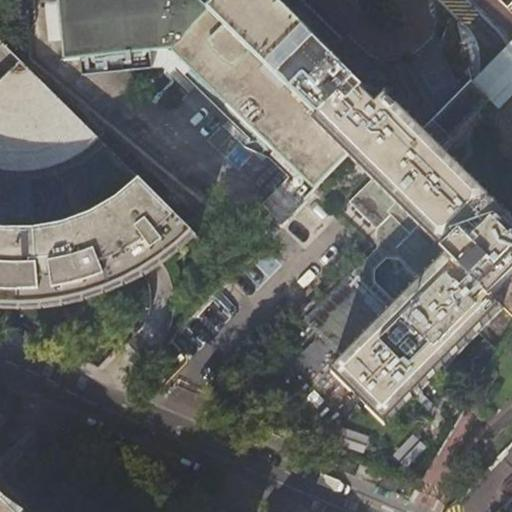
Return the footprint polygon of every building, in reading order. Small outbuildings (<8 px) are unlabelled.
[(323,113),(355,81),(269,0),(56,0),(63,61),(81,60),(83,77),(151,73),(151,56),(173,56),(294,171),(292,175),(262,205),(281,225),(348,157),(325,134),(334,124),(323,113)] [(490,0),(471,0),(490,16),(498,7),(490,0)] [(0,313),(3,314),(22,314),(44,313),(61,311),(77,307),(103,300),(126,291),(146,281),(168,266),(183,254),(197,242),(144,188),(21,64),(0,84),(0,313)] [(470,80),(420,130),(440,150),(490,100),(470,80)] [(348,157),(366,139),(334,105),(356,82),(355,81),(323,113),(334,124),(325,134),(348,157)] [(420,130),(386,97),(377,105),(363,91),(364,90),(356,82),(334,105),(366,139),(348,157),(371,181),(349,204),(375,230),(375,250),(304,322),(342,360),(331,372),(385,425),(498,311),(500,308),(490,297),(511,274),(511,221),(440,150),(420,130)] [(153,511),(101,460),(72,490),(93,511),(153,511)] [(0,511),(14,511),(0,498),(0,511)]
